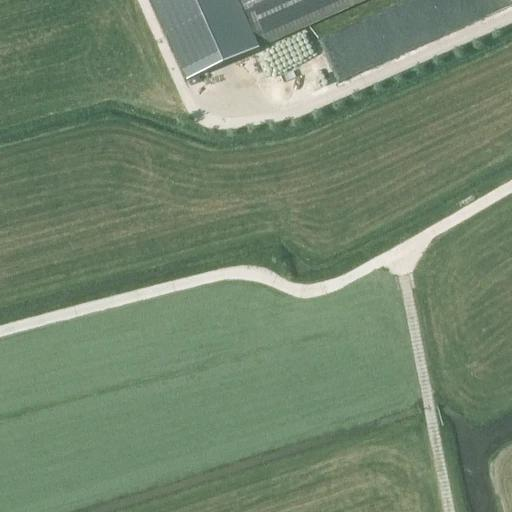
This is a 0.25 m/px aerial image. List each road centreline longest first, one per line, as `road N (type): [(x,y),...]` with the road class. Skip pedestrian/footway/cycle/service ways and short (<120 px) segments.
road 1 (track): [(511,194),(395,263),(329,290),(291,293),(236,277),(0,338)]
road 2 (track): [(395,263),(443,511)]
